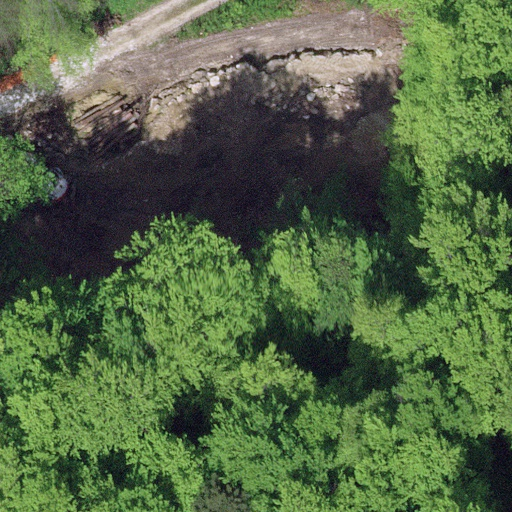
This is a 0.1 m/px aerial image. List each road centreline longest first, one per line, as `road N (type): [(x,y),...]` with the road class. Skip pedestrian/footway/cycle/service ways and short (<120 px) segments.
road 1 (track): [(98,51),(484,0)]
road 2 (track): [(0,99),(195,0)]
